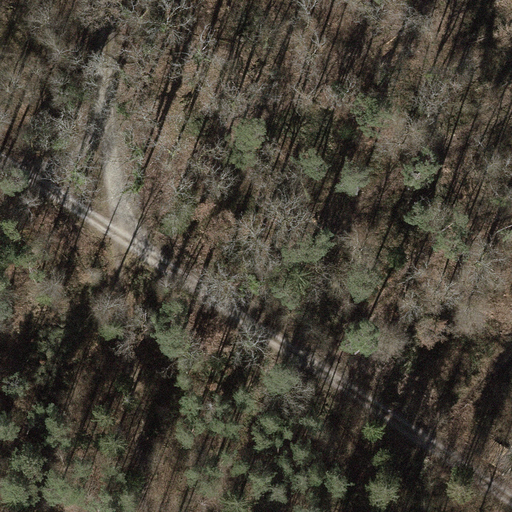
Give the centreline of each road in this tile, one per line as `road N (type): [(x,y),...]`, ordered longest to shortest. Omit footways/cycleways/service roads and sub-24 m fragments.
road 1 (track): [(0,153),(511,490)]
road 2 (track): [(109,0),(105,140),(134,236),(178,511)]
